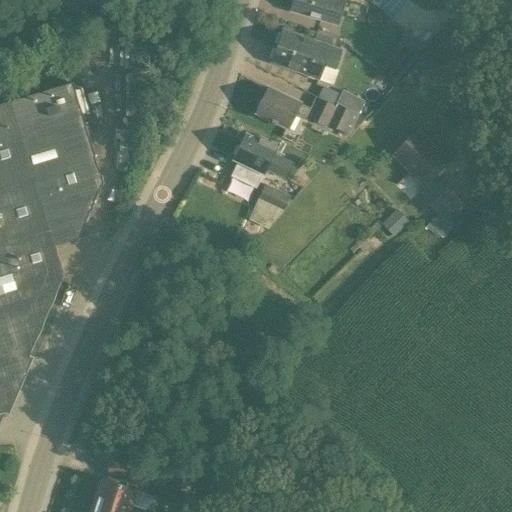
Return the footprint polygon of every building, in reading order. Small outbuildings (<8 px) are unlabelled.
[(343,0),(293,0),(290,11),(337,25),(344,0),(343,0)] [(408,0),(376,0),(373,4),(392,19),(408,0)] [(323,64),(334,67),(340,51),(342,42),(316,34),(314,42),(282,31),(270,63),(287,69),(301,74),(318,80),(323,64)] [(381,69),(396,82),(416,58),(401,45),(381,69)] [(92,79),(87,58),(73,62),(79,83),(92,79)] [(27,96),(50,89),(47,76),(23,83),(27,96)] [(0,413),(3,413),(27,358),(62,275),(54,246),(78,239),(101,183),(73,86),(0,108),(0,413)] [(334,103),(338,94),(322,87),(319,96),(334,103)] [(346,133),(354,115),(336,106),(335,109),(315,99),(310,110),(299,105),(300,104),(268,88),(255,114),(285,129),(294,111),(307,117),(306,119),(309,121),(326,128),(328,124),(346,133)] [(343,92),(336,103),(357,114),(363,102),(343,92)] [(427,205),(445,187),(433,176),(448,161),(416,130),(391,156),(423,186),(416,194),(427,205)] [(259,139),(258,141),(245,135),(233,161),(262,174),(264,172),(283,181),(291,164),(270,155),(274,146),(259,139)] [(272,189),(265,185),(253,210),(258,212),(255,219),(269,226),(283,213),(290,198),(272,189)] [(393,237),(408,222),(396,210),(381,224),(393,237)] [(425,227),(438,239),(441,236),(443,238),(455,224),(440,210),(425,227)] [(141,467),(112,458),(107,475),(135,485),(141,467)] [(127,511),(135,490),(101,479),(94,501),(125,511),(127,511)] [(125,511),(94,501),(90,511),(125,511)]
